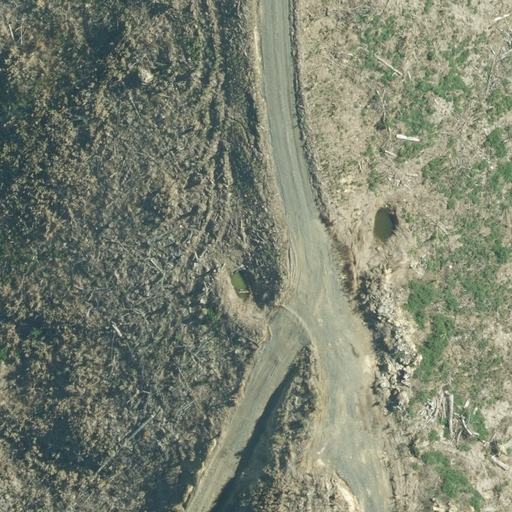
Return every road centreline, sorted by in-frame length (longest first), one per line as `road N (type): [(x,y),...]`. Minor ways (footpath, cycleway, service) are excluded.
road 1 (track): [(269,0),(267,106),(322,424),(352,511)]
road 2 (track): [(244,511),(270,463),(310,344)]
